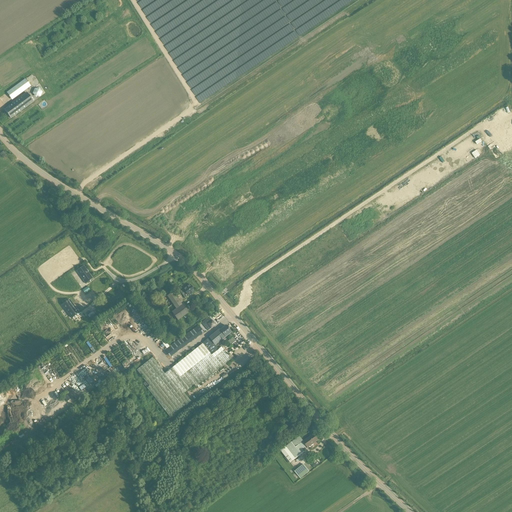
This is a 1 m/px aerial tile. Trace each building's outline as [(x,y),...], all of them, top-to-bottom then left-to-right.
[(24,90),(30,86),(25,79),(7,92),(13,99),(25,90),(24,90)] [(36,97),(43,93),(39,87),(32,91),(36,97)] [(34,102),(27,93),(12,103),(13,104),(4,110),(11,119),(34,102)] [(76,271),(86,284),(93,279),(84,266),(76,271)] [(183,290),(180,292),(185,298),(188,296),(195,291),(190,285),(183,289),(183,290)] [(173,292),(167,296),(173,304),(167,309),(170,313),(172,312),(178,321),(188,313),(182,305),(173,292)] [(62,305),(71,318),(79,313),(70,300),(62,305)] [(201,324),(207,331),(215,325),(209,318),(201,324)] [(98,327),(104,332),(108,327),(102,322),(98,327)] [(204,333),(198,326),(165,350),(170,357),(204,333)] [(220,330),(219,329),(209,338),(210,339),(215,345),(231,332),(226,326),(220,330)] [(204,343),(203,344),(202,344),(164,374),(152,358),(134,372),(147,388),(144,390),(166,419),(190,401),(183,393),(194,385),(196,387),(231,359),(221,347),(218,349),(215,345),(210,339),(208,340),(206,338),(203,341),(204,343)] [(305,452),(303,449),(306,447),(307,448),(318,440),(314,434),(303,442),(300,436),(280,450),(290,463),(305,452)] [(309,472),(303,464),(294,471),(300,479),(309,472)]
